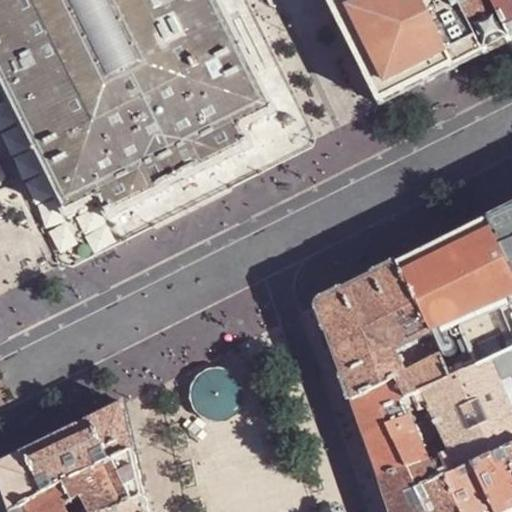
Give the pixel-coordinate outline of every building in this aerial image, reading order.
[(0,0),(0,78),(36,150),(34,151),(37,157),(39,156),(67,211),(65,212),(68,218),(74,215),(73,213),(78,211),(80,215),(95,207),(93,203),(100,200),(110,220),(119,216),(119,214),(182,183),(243,152),(243,154),(253,149),(242,129),(250,125),(252,129),(266,122),(264,118),(269,116),(270,117),(276,114),(273,108),(271,109),(243,52),(245,51),(242,45),(240,46),(217,0),(0,0)] [(344,0),(331,6),(381,105),(400,96),(427,82),(397,24),(425,11),(433,7),(428,0),(344,0)] [(471,60),(483,54),(453,0),(447,0),(433,7),(425,11),(455,68),(471,60)] [(498,47),(511,40),(490,0),(453,0),(483,54),(498,47)] [(511,0),(490,0),(511,40),(511,39),(511,0)] [(397,24),(427,82),(443,74),(455,68),(425,11),(397,24)] [(511,210),(487,223),(511,279),(511,210)] [(511,279),(487,223),(437,248),(397,268),(429,340),(511,303),(511,279)] [(429,340),(397,268),(318,307),(335,358),(351,404),(406,379),(407,379),(405,373),(397,354),(429,340)] [(511,303),(429,340),(438,358),(448,382),(489,363),(511,353),(511,303)] [(438,358),(429,340),(397,354),(405,373),(438,358)] [(511,370),(511,353),(489,363),(495,378),(511,370)] [(448,382),(438,358),(405,373),(407,379),(406,379),(413,398),(422,394),(448,382)] [(511,420),(495,378),(489,363),(448,382),(422,394),(428,409),(447,455),(456,475),(462,472),(475,467),(504,453),(511,449),(511,420)] [(233,410),(238,403),(240,394),(239,386),(236,378),(230,372),(222,368),(214,366),(205,368),(198,371),(191,378),(188,386),(187,395),(189,403),(194,411),(201,416),(210,419),(219,418),(227,415),(233,410)] [(511,370),(495,378),(511,420),(511,370)] [(378,480),(427,459),(412,422),(422,418),(419,412),(413,398),(406,379),(351,404),(365,443),(378,480)] [(428,409),(422,394),(413,398),(419,412),(428,409)] [(20,511),(136,456),(124,405),(94,419),(60,437),(25,454),(0,467),(0,485),(9,511),(20,511)] [(447,455),(428,409),(419,412),(422,418),(438,459),(447,455)] [(438,459),(422,418),(412,422),(427,459),(429,464),(439,459),(438,459)] [(511,511),(511,471),(504,453),(475,467),(478,474),(494,511),(511,511)] [(456,475),(447,455),(438,459),(439,459),(446,479),(456,475)] [(144,488),(136,456),(20,511),(68,511),(67,508),(84,501),(88,511),(122,511),(145,501),(143,489),(144,488)] [(425,511),(417,492),(446,479),(439,459),(429,464),(427,459),(378,480),(388,511),(425,511)] [(462,472),(466,480),(478,474),(475,467),(462,472)] [(494,511),(478,474),(466,480),(462,472),(456,475),(446,479),(460,511),(494,511)] [(460,511),(446,479),(417,492),(425,511),(460,511)] [(88,511),(84,501),(67,508),(68,511),(88,511)] [(147,511),(145,501),(122,511),(147,511)]
